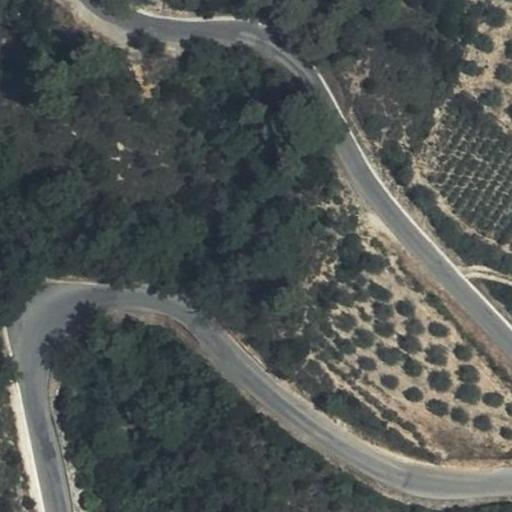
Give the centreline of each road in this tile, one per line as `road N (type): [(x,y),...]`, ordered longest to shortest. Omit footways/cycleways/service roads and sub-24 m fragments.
road 1 (residential): [(511,483),(436,491),(387,479),(255,384),(195,318),(151,296),(101,297),(58,307),(33,331),(28,367),(59,511)]
road 2 (residential): [(92,0),(149,28),(260,43),(301,72),(391,217),(511,345)]
